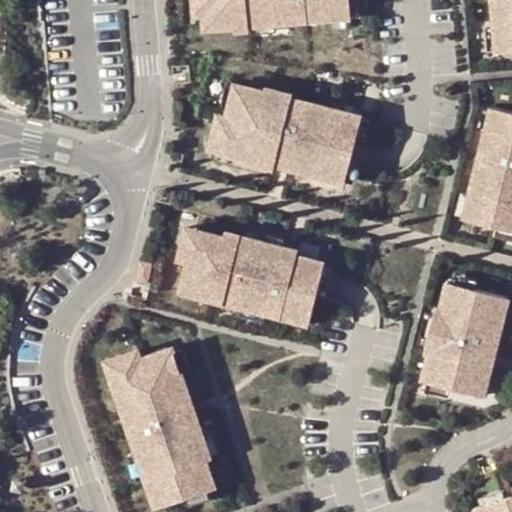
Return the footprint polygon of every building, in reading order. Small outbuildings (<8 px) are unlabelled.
[(213,12),(211,0),(199,0),(200,14),(213,12)] [(358,0),(211,0),(213,12),(214,27),(302,20),(302,14),(316,13),(316,19),(360,15),(358,0)] [(511,0),(501,0),(506,46),(511,45),(511,0)] [(293,107),(236,93),(228,126),(219,159),(216,169),(343,201),(356,154),(363,125),(306,111),(304,117),(291,114),(293,107)] [(306,111),(293,107),(291,114),(304,117),(306,111)] [(511,113),(484,107),(458,219),(511,232),(511,113)] [(219,159),(228,126),(219,123),(210,156),(219,159)] [(188,269),(181,300),(240,315),(268,322),(269,316),(282,319),(281,326),(310,333),(321,290),(329,255),(200,222),(196,238),(188,269)] [(188,269),(196,238),(188,236),(180,267),(188,269)] [(152,273),(142,270),(138,286),(148,289),(152,273)] [(511,300),(450,285),(444,314),(438,312),(428,356),(433,357),(427,385),(488,400),(511,300)] [(268,322),(240,315),(237,323),(265,331),(268,322)] [(269,316),(268,322),(281,326),(282,319),(269,316)] [(146,488),(154,511),(167,511),(216,496),(206,468),(211,466),(173,356),(141,367),(109,378),(137,461),(146,488)] [(106,369),(109,378),(141,367),(138,358),(106,369)] [(137,461),(128,464),(138,491),(146,488),(137,461)] [(511,511),(511,493),(472,508),(473,511),(511,511)]
